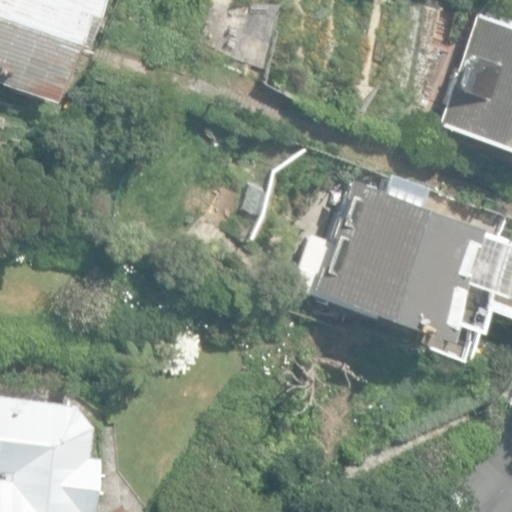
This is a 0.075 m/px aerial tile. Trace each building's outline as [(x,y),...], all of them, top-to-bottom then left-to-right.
[(0,0),(0,78),(47,95),(69,34),(77,38),(90,0),(0,0)] [(434,117),(511,142),(511,20),(507,19),(508,16),(481,7),(479,13),(470,9),(434,117)] [(316,288),(431,326),(435,315),(433,315),(444,279),(448,281),(452,269),(449,268),(461,232),(464,234),(468,220),(417,204),(424,185),(381,171),(377,184),(353,176),(316,288)] [(191,211),(221,220),(229,194),(199,184),(191,211)] [(469,324),(511,358),(511,297),(499,287),(469,324)] [(0,511),(73,511),(74,508),(83,509),(90,451),(79,450),(83,420),(66,399),(0,391),(0,511)]
